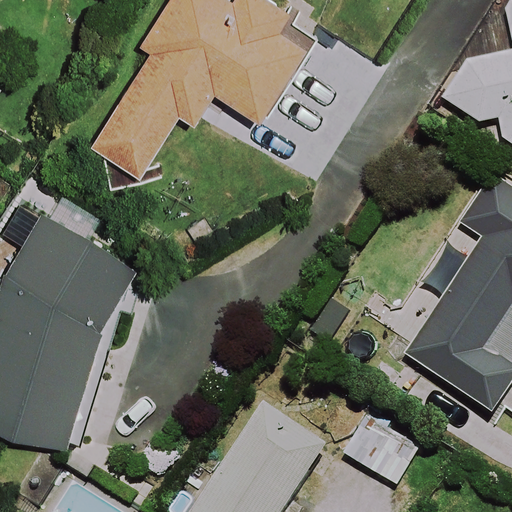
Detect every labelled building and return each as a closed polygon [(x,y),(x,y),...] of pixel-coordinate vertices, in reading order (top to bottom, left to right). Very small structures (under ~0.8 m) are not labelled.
[(170,0),(143,45),(151,50),(93,146),(140,175),(178,112),(194,121),(212,90),(263,121),(309,45),(279,27),(288,11),(269,0),(170,0)] [(504,122),(507,142),(511,145),(511,5),(508,13),(511,28),(511,52),(469,63),(445,101),(485,126),(504,122)] [(511,185),(491,173),(461,223),(485,237),(469,264),(449,252),(422,297),(439,307),(409,358),(498,412),(511,389),(511,185)] [(0,231),(0,236),(23,249),(5,280),(0,296),(0,419),(66,440),(103,321),(136,262),(96,240),(108,218),(62,192),(49,215),(43,211),(40,218),(15,204),(0,231)] [(289,511),(331,448),(264,405),(194,511),(289,511)] [(445,458),(372,414),(349,452),(422,495),(445,458)] [(130,511),(71,478),(51,511),(130,511)]
